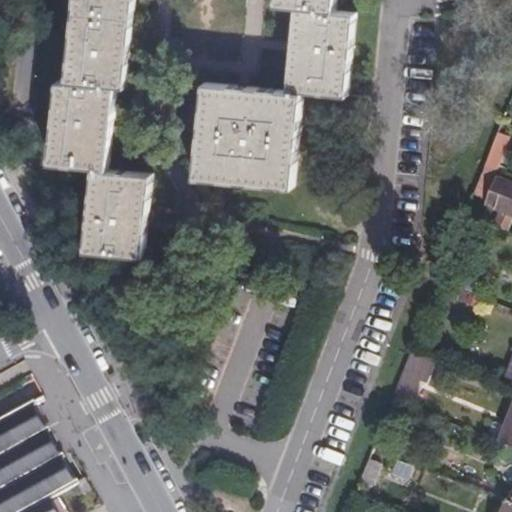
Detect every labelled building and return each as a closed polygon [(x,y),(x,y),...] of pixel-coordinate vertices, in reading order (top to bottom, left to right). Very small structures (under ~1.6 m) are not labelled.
[(130,0),(70,0),(62,77),(112,82),(122,83),(130,0)] [(269,0),(269,4),(295,7),(339,11),(339,0),(269,0)] [(339,11),(295,7),(287,86),(305,88),(351,92),(359,13),(339,11)] [(62,77),(49,75),(40,159),(92,165),(103,166),(112,82),(62,77)] [(287,86),(200,77),(190,181),(295,191),(305,88),(287,86)] [(502,135),(490,131),(477,166),(488,170),(502,135)] [(92,165),(83,248),(140,254),(149,171),(103,166),(92,165)] [(488,170),(477,166),(468,190),(479,194),(488,170)] [(511,184),(493,177),(482,203),(497,209),(495,214),(503,218),(505,212),(511,214),(511,184)] [(511,268),(511,266),(496,260),(487,281),(504,288),(511,268)] [(468,294),(475,279),(451,269),(445,285),(449,286),(468,294)] [(471,308),(475,297),(468,294),(449,286),(444,297),(471,308)] [(428,357),(405,349),(392,384),(405,389),(411,374),(420,378),(428,357)] [(0,511),(59,511),(51,497),(80,482),(65,455),(47,422),(31,392),(0,408),(0,511)] [(387,395),(378,417),(389,422),(398,399),(387,395)] [(495,441),(511,447),(511,399),(501,425),(495,441)] [(495,441),(501,425),(492,421),(485,437),(495,441)] [(363,457),(355,478),(366,482),(375,462),(363,457)] [(502,498),(496,511),(511,511),(511,502),(507,500),(502,498)]
